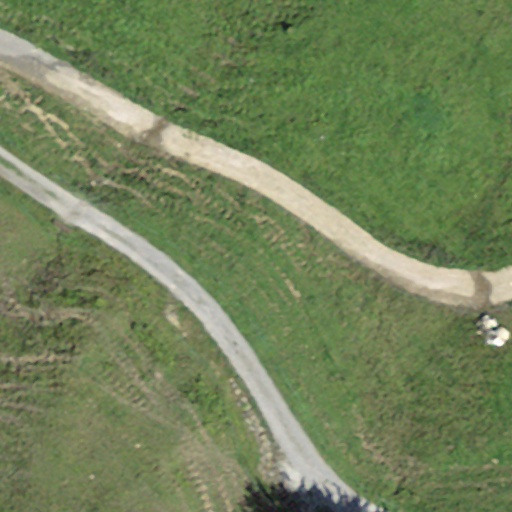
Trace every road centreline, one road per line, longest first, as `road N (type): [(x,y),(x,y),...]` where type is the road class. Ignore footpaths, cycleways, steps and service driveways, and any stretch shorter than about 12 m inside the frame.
road 1 (track): [(511,288),(456,298),(271,181),(0,48)]
road 2 (unclassified): [(0,156),(169,271),(208,308),(344,511)]
